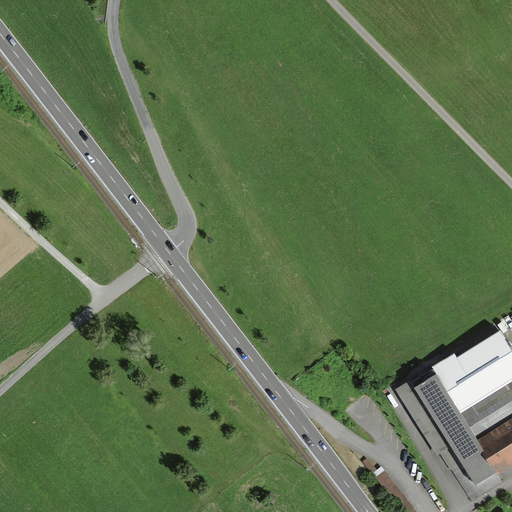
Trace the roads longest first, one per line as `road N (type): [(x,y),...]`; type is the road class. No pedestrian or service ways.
road 1 (primary): [(168,252),(0,33)]
road 2 (unclassified): [(168,252),(185,230),(117,48),(115,0)]
road 3 (unclassified): [(0,391),(168,252)]
road 4 (primary): [(284,402),(168,252)]
road 5 (residential): [(284,402),(303,404),(388,459),(431,511)]
road 6 (track): [(0,201),(107,298)]
road 7 (primary): [(368,511),(284,402)]
